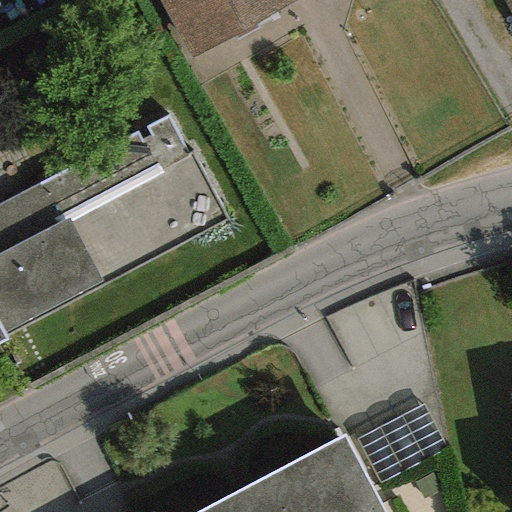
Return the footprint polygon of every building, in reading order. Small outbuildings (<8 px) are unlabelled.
[(295,0),(156,0),(190,59),(233,35),(235,39),(256,28),(254,24),(295,1),(295,0)] [(511,0),(502,0),(511,19),(511,0)] [(168,117),(0,202),(0,342),(224,219),(168,117)] [(421,404),(356,440),(379,484),(445,447),(421,404)] [(381,511),(341,435),(198,511),(381,511)]
